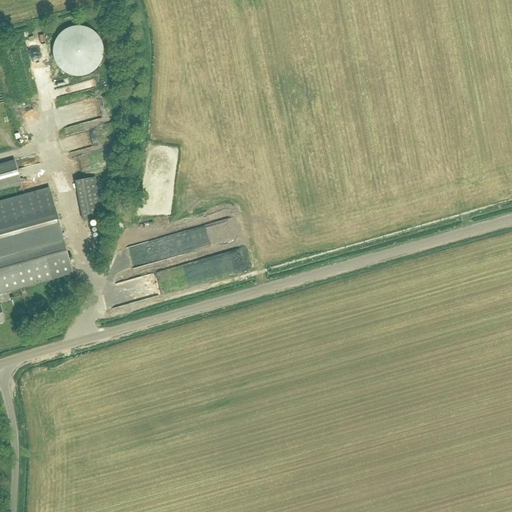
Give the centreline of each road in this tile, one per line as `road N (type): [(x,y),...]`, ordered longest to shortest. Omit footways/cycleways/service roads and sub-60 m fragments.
road 1 (unclassified): [(1,361),(511,218)]
road 2 (unclassified): [(15,511),(14,423),(1,361)]
